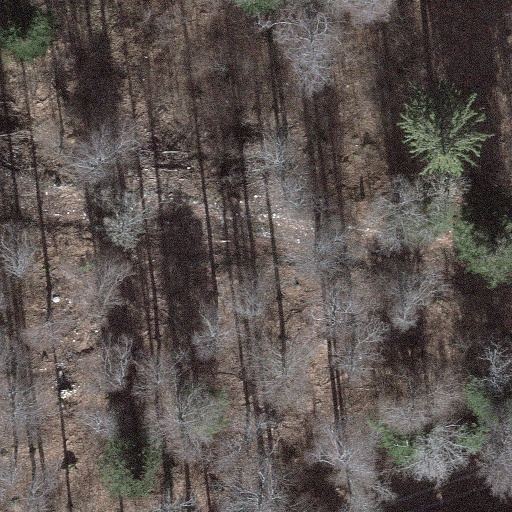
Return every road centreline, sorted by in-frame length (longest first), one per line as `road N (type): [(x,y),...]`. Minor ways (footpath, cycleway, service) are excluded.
road 1 (track): [(0,195),(511,252)]
road 2 (track): [(388,511),(511,466)]
